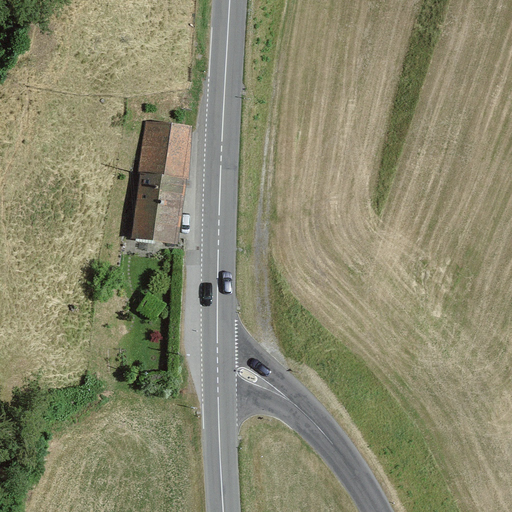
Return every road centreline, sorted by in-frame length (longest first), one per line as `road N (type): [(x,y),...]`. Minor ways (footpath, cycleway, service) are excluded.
road 1 (secondary): [(232,0),(219,370)]
road 2 (tertiary): [(376,511),(344,458),(294,400),(266,380),(219,370)]
road 3 (secondary): [(219,370),(224,511)]
